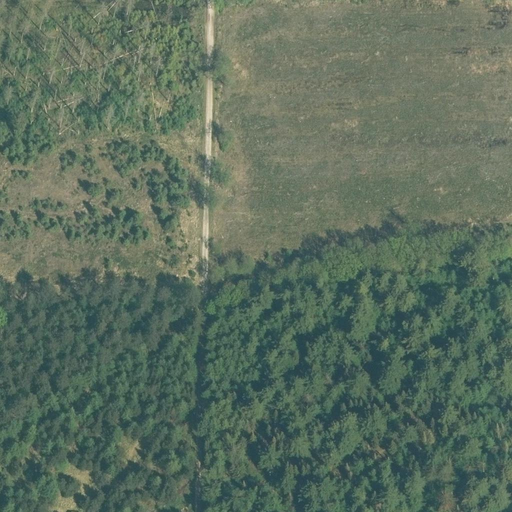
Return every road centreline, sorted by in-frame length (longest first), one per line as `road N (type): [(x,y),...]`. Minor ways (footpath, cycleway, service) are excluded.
road 1 (track): [(199,511),(204,294),(0,285)]
road 2 (track): [(207,0),(204,294)]
